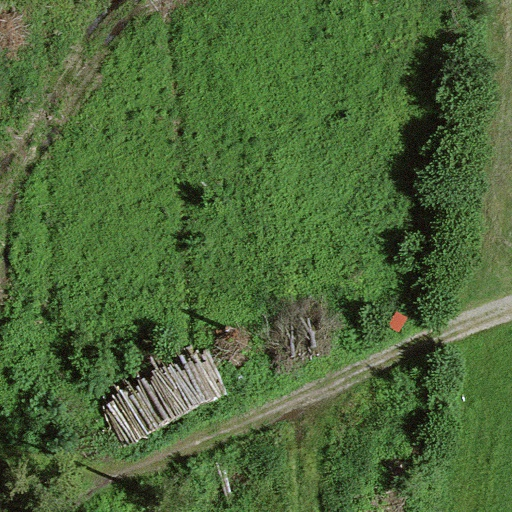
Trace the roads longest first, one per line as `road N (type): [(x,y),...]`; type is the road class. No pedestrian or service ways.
road 1 (track): [(191,433),(511,313)]
road 2 (track): [(0,423),(191,433)]
